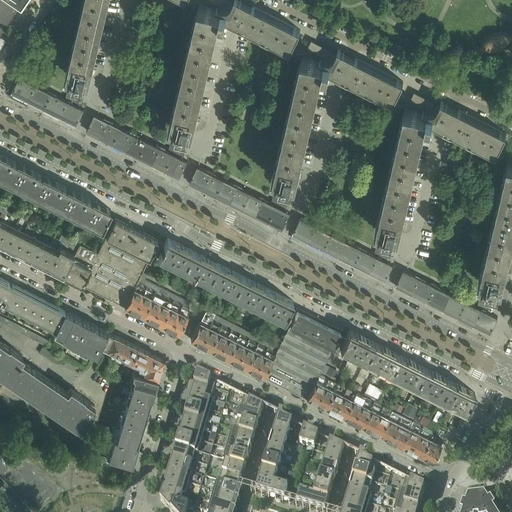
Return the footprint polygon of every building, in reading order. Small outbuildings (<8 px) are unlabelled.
[(0,0),(0,26),(14,5),(6,0),(0,0)] [(91,79),(109,0),(85,0),(68,73),(72,74),(87,78),(91,79)] [(194,131),(221,17),(226,19),(237,23),(290,51),(301,30),(247,3),(241,0),(233,0),(234,0),(233,0),(211,0),(220,4),(218,9),(218,6),(217,8),(199,4),(171,125),(175,126),(190,129),(194,131)] [(297,182),(324,69),(329,70),(339,75),(393,103),(404,82),(355,57),(349,54),(338,49),(337,52),(311,39),(306,48),(323,56),(321,61),(321,57),(320,57),(320,60),(302,56),(274,177),(277,177),(293,181),(297,182)] [(86,84),(87,78),(72,74),(70,81),(86,84)] [(20,76),(12,93),(28,101),(36,85),(20,76)] [(84,90),(86,84),(70,81),(69,87),(84,90)] [(52,93),(36,85),(28,101),(40,107),(42,104),(45,106),(52,93)] [(83,97),(84,90),(69,87),(67,93),(83,97)] [(400,234),(426,121),(432,122),(442,127),(448,130),(496,154),(507,134),(453,106),(441,100),(439,104),(413,91),(409,99),(425,108),(424,113),(423,112),(424,109),(423,109),(423,112),(405,108),(377,228),(380,229),(396,233),(400,234)] [(65,100),(52,93),(45,106),(51,109),(50,112),(56,115),(57,112),(62,114),(69,100),(65,100)] [(83,97),(67,93),(65,100),(69,100),(80,103),(81,103),(83,97)] [(80,103),(69,100),(62,114),(72,119),(70,122),(76,125),(84,109),(79,106),(80,103)] [(99,135),(101,136),(108,121),(95,114),(87,130),(98,136),(99,135)] [(121,128),(108,121),(101,136),(103,136),(102,138),(109,142),(110,140),(114,142),(121,128)] [(189,136),(190,129),(175,126),(173,132),(189,136)] [(135,134),(121,128),(114,142),(118,144),(117,146),(122,148),(123,147),(127,149),(135,134)] [(187,142),(189,136),(173,132),(172,139),(187,142)] [(147,141),(135,134),(127,149),(131,151),(130,152),(137,156),(138,154),(140,155),(147,141)] [(186,149),(187,142),(172,139),(170,145),(186,149)] [(160,147),(147,141),(140,155),(146,158),(145,160),(150,163),(151,161),(153,162),(160,147)] [(184,155),(186,149),(170,145),(169,151),(174,153),(183,155),(184,155)] [(169,151),(160,147),(153,162),(157,164),(156,166),(163,169),(164,167),(166,168),(174,153),(169,151)] [(10,159),(0,153),(0,176),(1,177),(10,159)] [(183,155),(174,153),(166,168),(168,169),(167,171),(179,177),(187,161),(182,158),(183,155)] [(35,172),(10,159),(1,177),(6,180),(5,181),(13,184),(20,188),(21,187),(26,190),(35,172)] [(503,286),(511,247),(511,160),(508,160),(479,280),(483,281),(499,285),(503,286)] [(193,182),(204,187),(211,173),(198,166),(190,182),(192,183),(193,182)] [(60,184),(35,172),(26,190),(30,192),(30,193),(45,200),(45,199),(51,202),(60,184)] [(224,179),(211,173),(204,187),(206,188),(205,190),(212,194),(213,192),(217,194),(224,179)] [(292,188),(293,181),(277,177),(276,184),(292,188)] [(237,186),(224,179),(217,194),(221,196),(220,197),(225,200),(226,199),(230,201),(237,186)] [(85,196),(60,184),(51,202),(55,204),(55,205),(63,209),(70,213),(71,212),(76,215),(85,196)] [(290,194),(292,188),(276,184),(274,190),(290,194)] [(250,192),(237,186),(230,201),(234,202),(233,204),(240,208),(241,206),(243,207),(250,192)] [(289,200),(290,194),(274,190),(273,197),(289,200)] [(263,199),(250,192),(243,207),(248,210),(248,212),(253,214),(254,213),(256,214),(263,199)] [(111,209),(85,196),(76,215),(81,217),(80,218),(101,229),(111,209)] [(289,200),(273,197),(272,203),(271,203),(277,204),(286,207),(287,207),(289,200)] [(272,203),(263,199),(256,214),(260,216),(259,217),(266,221),(267,219),(269,220),(271,217),(277,204),(271,203),(272,203)] [(8,207),(0,203),(0,210),(5,213),(8,207)] [(286,207),(277,204),(271,217),(269,220),(271,221),(270,223),(282,229),(290,213),(285,210),(286,207)] [(142,271),(149,258),(158,240),(115,218),(98,252),(82,285),(124,306),(137,281),(142,271)] [(308,241),(316,226),(301,218),(293,234),(308,241)] [(32,237),(23,232),(0,220),(0,243),(22,255),(32,237)] [(331,233),(316,226),(308,241),(309,242),(309,241),(312,242),(313,241),(317,243),(316,245),(320,248),(321,245),(324,246),(331,233)] [(395,239),(396,233),(380,229),(379,236),(395,239)] [(346,241),(331,233),(324,246),(330,249),(329,252),(335,255),(336,253),(340,254),(346,241)] [(73,254),(63,275),(82,285),(98,252),(61,234),(58,239),(62,241),(66,244),(69,246),(75,250),(73,254)] [(395,239),(379,236),(377,242),(393,246),(395,239)] [(73,254),(59,247),(57,250),(32,237),(22,255),(63,275),(73,254)] [(182,269),(192,250),(167,238),(163,245),(162,245),(160,249),(161,250),(158,257),(182,269)] [(362,249),(346,241),(340,254),(339,257),(354,264),(362,249)] [(392,252),(393,246),(377,242),(376,248),(392,252)] [(392,252),(376,248),(374,255),(378,256),(389,259),(390,259),(392,252)] [(374,255),(362,249),(354,264),(354,265),(356,262),(357,263),(358,267),(369,272),(378,256),(374,255)] [(208,281),(217,263),(192,250),(182,269),(208,281)] [(389,259),(378,256),(369,272),(385,280),(393,264),(388,262),(389,259)] [(220,264),(217,263),(208,281),(211,283),(232,294),(242,275),(220,264)] [(403,270),(395,286),(409,292),(410,289),(412,291),(419,277),(403,270)] [(144,279),(147,274),(142,271),(137,281),(146,286),(155,290),(164,295),(173,299),(182,304),(187,306),(189,301),(144,279)] [(267,288),(242,275),(232,294),(257,307),(267,288)] [(0,276),(0,292),(5,297),(3,301),(55,328),(64,309),(0,276)] [(435,285),(419,277),(412,291),(411,293),(421,298),(423,294),(427,296),(426,298),(428,299),(435,285)] [(137,281),(124,306),(133,311),(146,286),(137,281)] [(499,285),(483,281),(482,287),(498,291),(499,285)] [(450,293),(435,285),(428,299),(427,301),(429,299),(431,300),(430,303),(443,309),(450,293)] [(146,286),(133,311),(142,315),(155,290),(146,286)] [(498,291),(482,287),(480,294),(496,298),(498,291)] [(293,301),(267,288),(257,307),(283,320),(286,313),(287,313),(289,309),(293,301)] [(155,290),(142,315),(151,319),(164,295),(155,290)] [(466,301),(450,293),(443,309),(458,317),(466,301)] [(496,298),(480,294),(479,300),(494,304),(496,298)] [(164,295),(151,319),(160,324),(173,299),(164,295)] [(173,299),(160,324),(169,329),(182,304),(173,299)] [(493,311),(494,304),(479,300),(477,307),(482,308),(492,311),(493,311)] [(477,307),(466,301),(458,317),(460,315),(462,316),(460,318),(474,325),(482,308),(477,307)] [(178,333),(187,315),(187,306),(182,304),(169,329),(178,333)] [(206,308),(190,339),(199,344),(211,318),(214,314),(214,312),(206,308)] [(492,311),(482,308),(474,325),(490,333),(498,317),(491,313),(492,311)] [(73,314),(64,309),(55,328),(53,332),(62,336),(73,314)] [(319,372),(331,347),(339,333),(320,323),(321,321),(315,319),(314,320),(296,311),(281,341),(276,351),(263,376),(306,397),(319,372)] [(81,318),(73,314),(62,336),(70,340),(81,318)] [(273,343),(214,314),(211,318),(221,323),(230,328),(239,332),(248,337),(257,342),(266,346),(276,351),(281,341),(276,339),(273,343)] [(14,322),(5,318),(2,323),(11,327),(14,322)] [(96,353),(99,346),(107,331),(81,318),(70,340),(76,343),(74,347),(85,352),(87,349),(96,353)] [(211,318),(199,344),(208,348),(221,323),(211,318)] [(23,326),(14,322),(11,327),(20,332),(23,326)] [(221,323),(208,348),(217,353),(230,328),(221,323)] [(31,331),(23,326),(20,332),(29,336),(31,331)] [(230,328),(217,353),(227,358),(239,332),(230,328)] [(364,360),(374,342),(349,329),(346,336),(339,333),(331,347),(338,351),(340,348),(364,360)] [(40,335),(31,331),(29,336),(37,341),(40,335)] [(114,354),(122,338),(112,334),(107,331),(99,346),(105,349),(114,354)] [(239,332),(227,358),(235,362),(248,337),(239,332)] [(49,340),(40,335),(37,341),(46,345),(49,340)] [(248,337),(235,362),(245,367),(257,342),(248,337)] [(136,346),(122,338),(114,354),(118,356),(119,354),(129,359),(136,346)] [(89,401),(82,397),(83,396),(70,387),(67,391),(19,358),(22,354),(9,346),(0,340),(0,372),(80,427),(94,405),(94,404),(90,401),(89,401)] [(257,342),(245,367),(253,371),(266,346),(257,342)] [(399,354),(374,342),(364,360),(389,373),(399,354)] [(61,364),(65,357),(43,346),(40,353),(61,364)] [(151,353),(136,346),(129,359),(138,364),(137,367),(142,369),(151,353)] [(263,376),(276,351),(266,346),(253,371),(263,376)] [(163,359),(151,353),(142,369),(141,372),(157,376),(163,359)] [(424,367),(399,354),(389,373),(415,385),(424,367)] [(336,377),(339,371),(325,364),(322,370),(336,377)] [(449,380),(424,367),(415,385),(440,398),(449,380)] [(157,376),(141,372),(133,369),(131,374),(133,375),(132,381),(154,387),(157,376)] [(319,372),(306,397),(315,402),(328,377),(319,372)] [(231,511),(247,458),(249,455),(250,455),(251,452),(249,452),(262,408),(224,389),(197,375),(194,387),(181,427),(177,441),(176,441),(175,444),(176,444),(160,501),(169,511),(231,511)] [(328,377),(315,402),(324,407),(337,382),(328,377)] [(154,387),(132,381),(128,380),(127,385),(129,385),(126,394),(128,394),(127,399),(125,398),(123,403),(121,402),(118,413),(120,414),(119,416),(143,424),(154,387)] [(474,392),(449,380),(440,398),(465,411),(469,404),(471,400),(474,392)] [(337,382),(324,407),(333,411),(346,386),(337,382)] [(364,394),(377,400),(381,392),(368,385),(366,389),(367,389),(364,394)] [(346,386),(333,411),(342,416),(355,391),(346,386)] [(354,422),(367,397),(355,391),(342,416),(354,422)] [(363,426),(376,401),(367,397),(354,422),(363,426)] [(373,431),(385,406),(376,401),(363,426),(373,431)] [(379,434),(391,409),(385,406),(373,431),(379,434)] [(391,409),(379,434),(389,439),(401,414),(391,409)] [(401,414),(389,439),(400,445),(412,419),(401,414)] [(143,424),(119,416),(116,427),(140,434),(143,424)] [(289,432),(292,423),(278,416),(274,428),(289,432)] [(0,419),(0,430),(16,448),(22,443),(0,419)] [(412,419),(400,445),(410,450),(423,425),(412,419)] [(420,455),(437,422),(430,419),(426,426),(423,425),(410,450),(420,455)] [(432,461),(441,443),(442,440),(434,436),(436,431),(439,424),(437,422),(420,455),(432,461)] [(140,434),(116,427),(114,426),(110,425),(108,431),(112,432),(105,455),(131,463),(140,434)] [(286,442),(289,432),(274,428),(271,438),(286,442)] [(314,448),(318,436),(303,429),(299,444),(314,448)] [(283,453),(286,442),(271,438),(270,442),(269,441),(268,445),(269,445),(268,449),(283,453)] [(340,459),(343,449),(343,448),(330,442),(326,454),(340,459)] [(279,463),(283,453),(268,449),(265,459),(279,463)] [(337,469),(340,459),(326,454),(323,465),(337,469)] [(386,470),(359,457),(356,468),(370,473),(384,478),(386,470)] [(276,473),(279,463),(265,459),(262,469),(276,473)] [(336,473),(337,469),(323,465),(320,475),(334,479),(335,476),(336,476),(337,473),(336,473)] [(367,483),(370,473),(356,468),(352,479),(367,483)] [(273,484),(276,473),(262,469),(259,479),(273,484)] [(401,511),(403,506),(407,495),(411,482),(386,470),(384,478),(370,473),(367,483),(363,493),(360,504),(357,511),(401,511)] [(331,490),(334,479),(320,475),(317,485),(331,490)] [(270,495),(273,484),(259,479),(256,491),(270,495)] [(363,493),(367,483),(352,479),(351,482),(350,482),(349,485),(350,486),(349,489),(363,493)] [(424,489),(411,482),(407,495),(421,500),(424,489)] [(284,499),(287,488),(273,484),(270,495),(284,499)] [(328,500),(331,490),(317,485),(314,496),(328,500)] [(360,504),(363,493),(349,489),(346,499),(360,504)] [(310,507),(314,496),(300,492),(296,503),(310,507)] [(418,510),(421,500),(407,495),(403,506),(418,510)] [(325,511),(328,500),(314,496),(310,507),(325,511)] [(495,511),(485,496),(465,498),(461,511),(495,511)] [(350,511),(357,511),(360,504),(346,499),(343,510),(350,511)]
